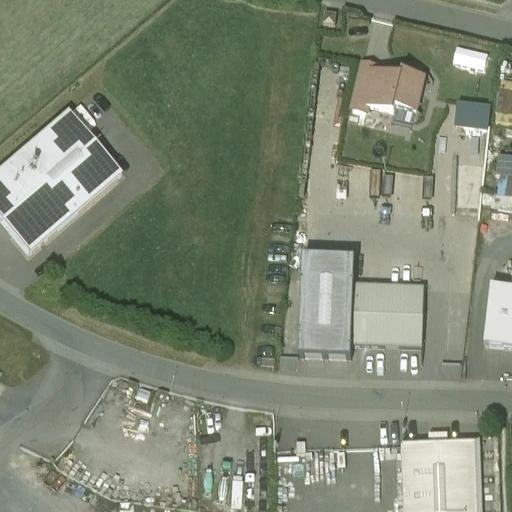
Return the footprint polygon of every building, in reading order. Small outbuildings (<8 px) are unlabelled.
[(377,67),(360,63),(349,115),(369,119),(370,112),(397,117),(398,111),(421,116),(428,79),(407,75),(406,79),(376,73),(377,67)] [(68,117),(0,175),(0,225),(29,259),(122,180),(68,117)] [(456,210),(470,224),(482,213),(468,198),(456,210)] [(425,292),(303,288),(301,348),(423,353),(425,292)] [(511,293),(492,291),(485,351),(511,353),(511,293)] [(446,447),(444,445),(434,446),(432,448),(403,449),(404,511),(477,511),(476,446),(446,447)]
